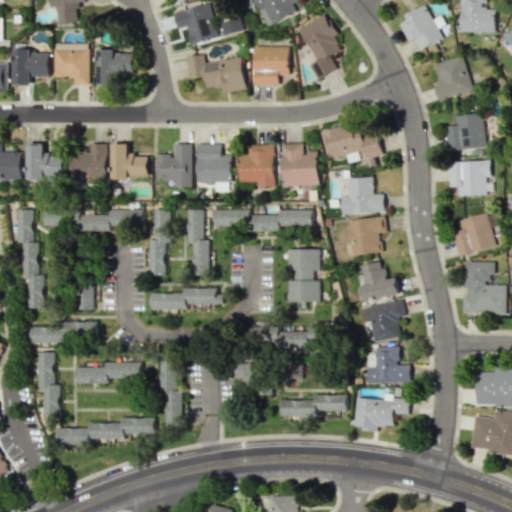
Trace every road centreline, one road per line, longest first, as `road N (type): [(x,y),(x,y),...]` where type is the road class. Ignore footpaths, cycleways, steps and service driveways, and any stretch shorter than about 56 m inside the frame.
road 1 (residential): [(350,0),(386,51),(417,142),(447,344),(440,477)]
road 2 (tertiary): [(511,503),(401,468),(284,458),(194,468),(67,511)]
road 3 (residential): [(399,79),(297,112),(0,113)]
road 4 (residential): [(355,5),(363,0),(447,344)]
